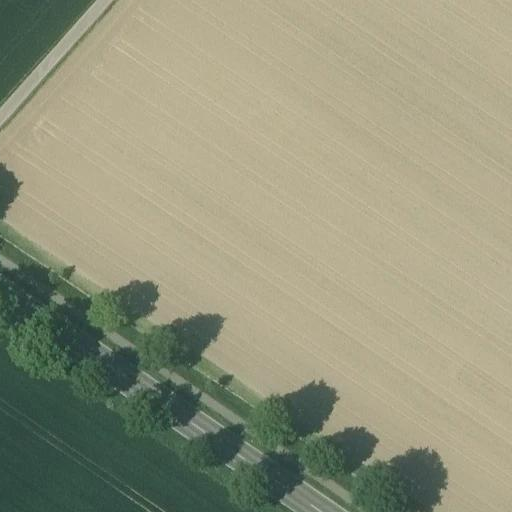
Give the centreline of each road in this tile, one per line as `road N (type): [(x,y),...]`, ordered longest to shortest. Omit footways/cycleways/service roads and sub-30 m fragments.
road 1 (tertiary): [(315,511),(0,296)]
road 2 (track): [(106,0),(0,119)]
